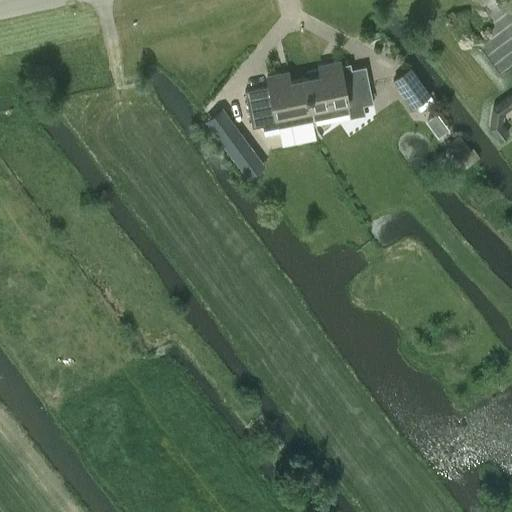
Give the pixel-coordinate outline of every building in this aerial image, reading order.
[(304,77),(305,80),(311,108),(313,119),(348,112),(349,117),(365,114),(363,104),(362,104),(363,104),(372,102),(365,66),(351,68),(350,62),(340,64),(339,61),(338,61),(325,64),(327,73),(304,77)] [(409,67),(392,79),(412,106),(428,94),(409,67)] [(277,126),(313,119),(311,108),(305,80),(304,77),(283,82),(281,73),(266,76),(268,85),(245,90),(252,126),(262,124),(264,134),(278,131),(277,126)] [(511,92),(493,106),(490,125),(500,139),(508,132),(502,122),(504,110),(511,103),(511,92)] [(236,160),(252,148),(234,122),(218,135),(236,160)] [(476,153),(458,128),(439,142),(457,167),(476,153)]
